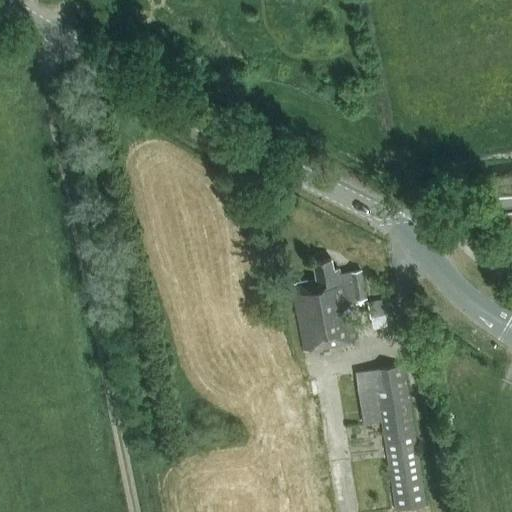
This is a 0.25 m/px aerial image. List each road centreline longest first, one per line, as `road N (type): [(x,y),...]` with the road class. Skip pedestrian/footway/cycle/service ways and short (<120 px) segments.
road 1 (tertiary): [(505,328),(387,220),(0,1)]
road 2 (track): [(133,511),(46,71),(57,35)]
